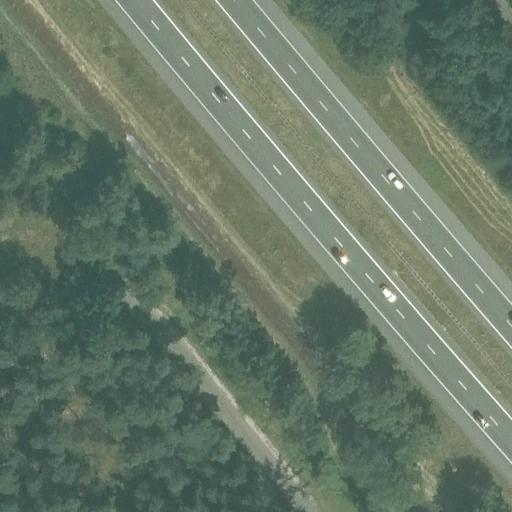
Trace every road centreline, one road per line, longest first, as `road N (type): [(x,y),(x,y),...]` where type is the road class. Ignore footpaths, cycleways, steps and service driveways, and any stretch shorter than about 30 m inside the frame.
road 1 (motorway): [(132,0),(511,439)]
road 2 (motorway): [(511,322),(236,0)]
road 3 (unclassified): [(307,511),(135,305),(112,293),(0,309)]
